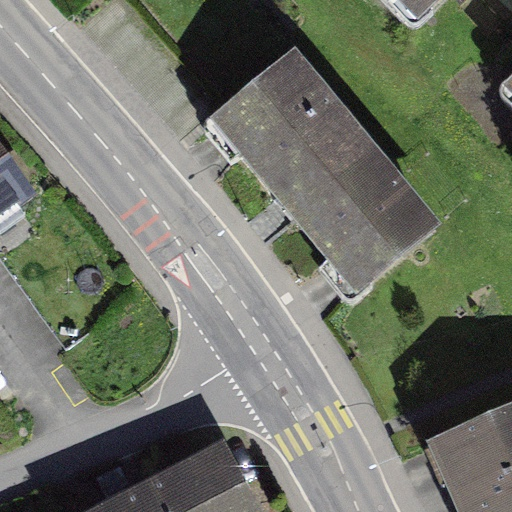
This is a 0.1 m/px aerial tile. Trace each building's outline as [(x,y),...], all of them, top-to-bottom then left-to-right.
[(367,0),(406,41),(448,0),(367,0)] [(288,70),(192,148),(336,324),(432,245),(288,70)] [(511,92),(493,111),(511,131),(511,92)] [(0,216),(34,190),(0,142),(0,216)] [(123,318),(34,190),(0,216),(0,257),(69,355),(123,318)] [(440,511),(511,511),(511,412),(416,453),(440,511)] [(267,511),(227,434),(73,511),(267,511)]
